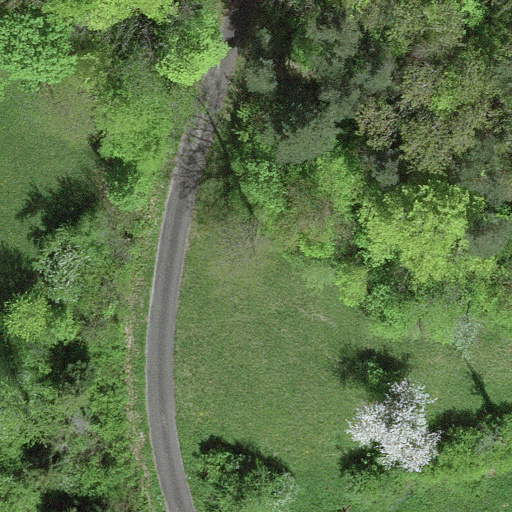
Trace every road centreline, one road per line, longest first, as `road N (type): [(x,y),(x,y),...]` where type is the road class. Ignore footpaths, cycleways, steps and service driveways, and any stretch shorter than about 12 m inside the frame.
road 1 (residential): [(182,511),(163,437),(163,308),(177,216),(243,0)]
road 2 (track): [(227,44),(328,107),(511,200)]
